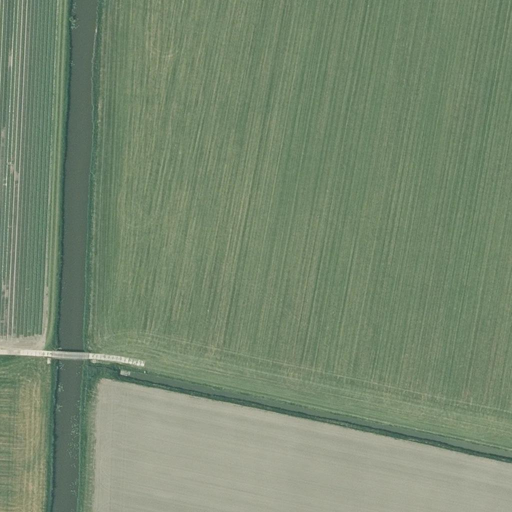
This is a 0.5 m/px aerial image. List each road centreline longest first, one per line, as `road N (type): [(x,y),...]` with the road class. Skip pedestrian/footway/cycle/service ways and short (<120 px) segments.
road 1 (track): [(103,357),(94,511)]
road 2 (track): [(143,361),(0,350)]
